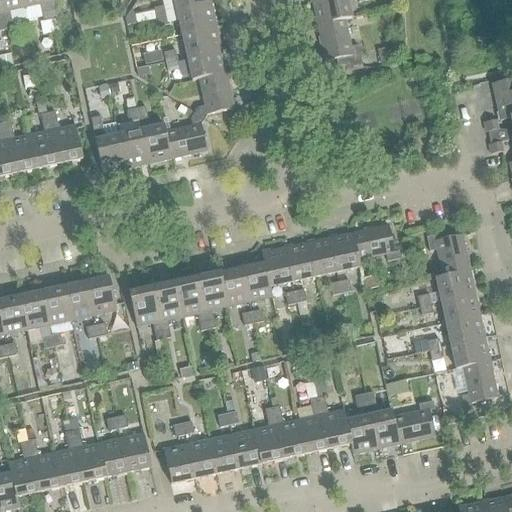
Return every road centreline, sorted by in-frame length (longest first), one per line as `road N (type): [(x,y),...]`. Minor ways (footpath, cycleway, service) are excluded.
road 1 (residential): [(202,511),(286,492),(317,511),(511,466)]
road 2 (residential): [(0,240),(102,217),(204,219),(271,203),(294,180)]
road 3 (residential): [(294,180),(257,0)]
road 4 (residential): [(294,180),(339,196),(470,164)]
road 5 (residential): [(511,292),(493,276),(470,164)]
